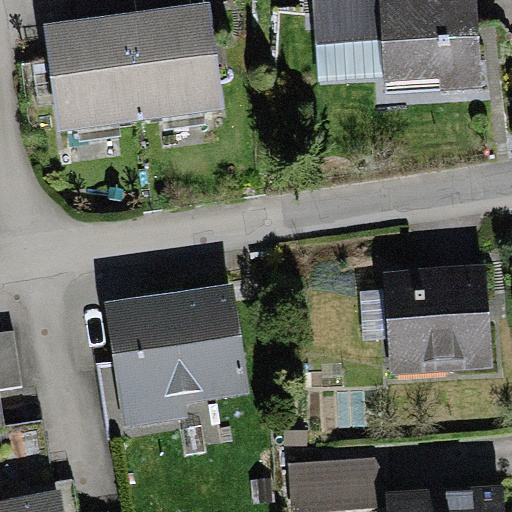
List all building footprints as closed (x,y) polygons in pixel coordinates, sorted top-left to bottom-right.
[(126,14),(139,12),(136,0),(75,0),(78,20),(126,14)] [(386,81),(441,77),(441,89),(481,87),(475,0),(416,0),(384,2),(383,0),(314,0),(316,18),(332,17),(333,41),(384,38),(386,81)] [(214,108),(201,18),(128,28),(140,118),(214,108)] [(140,118),(128,28),(54,38),(67,128),(140,118)] [(449,368),(490,365),(483,274),(388,281),(393,359),(448,355),(449,368)] [(228,302),(115,319),(121,363),(127,401),(240,385),(228,302)] [(0,390),(22,387),(14,332),(0,334),(0,390)] [(0,483),(4,511),(11,511),(56,505),(44,424),(0,430),(0,483)] [(503,511),(503,495),(388,503),(388,511),(503,511)]
